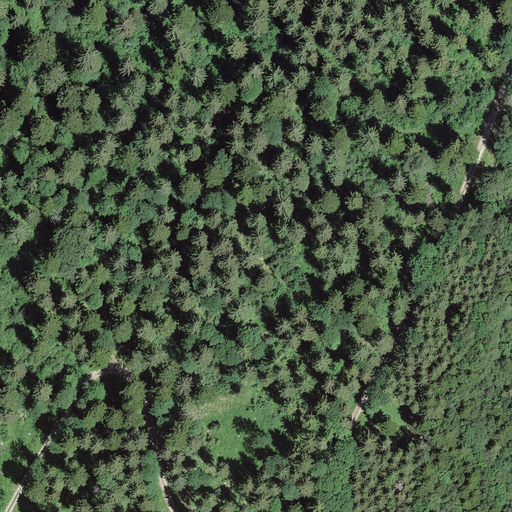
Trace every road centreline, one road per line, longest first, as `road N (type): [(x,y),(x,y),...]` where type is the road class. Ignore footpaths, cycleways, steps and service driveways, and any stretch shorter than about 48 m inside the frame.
road 1 (track): [(357,418),(470,182),(511,71)]
road 2 (track): [(174,511),(136,380),(113,364),(82,388),(9,511)]
road 3 (track): [(113,364),(0,150)]
